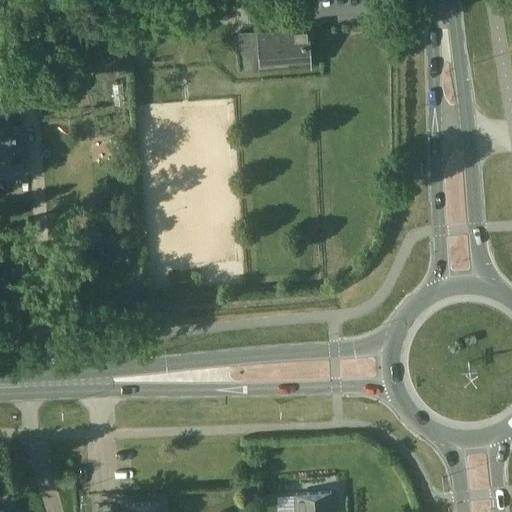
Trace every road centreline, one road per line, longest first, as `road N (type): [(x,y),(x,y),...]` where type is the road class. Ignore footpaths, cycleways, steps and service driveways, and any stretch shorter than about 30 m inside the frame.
road 1 (primary): [(394,344),(230,358),(102,382)]
road 2 (primary): [(102,382),(232,392),(395,391)]
road 3 (primary): [(433,103),(438,294)]
road 4 (primary): [(486,290),(463,105)]
